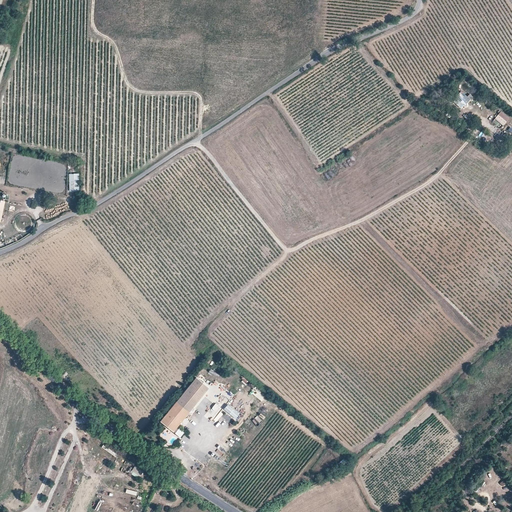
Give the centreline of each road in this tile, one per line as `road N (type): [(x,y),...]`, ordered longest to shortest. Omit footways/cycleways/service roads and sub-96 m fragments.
road 1 (unclassified): [(419,0),(411,15),(323,55),(92,207),(0,252)]
road 2 (tertiary): [(233,511),(89,416),(0,324)]
